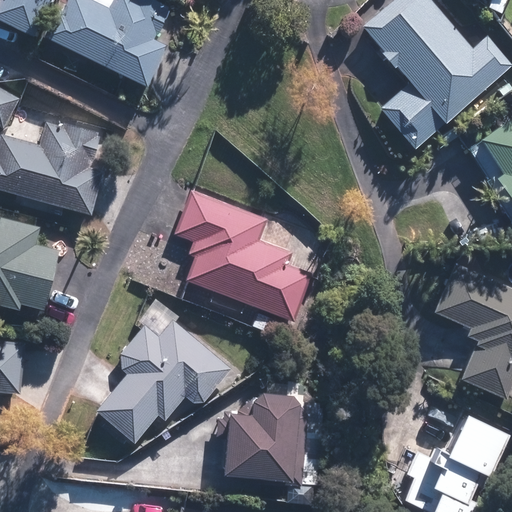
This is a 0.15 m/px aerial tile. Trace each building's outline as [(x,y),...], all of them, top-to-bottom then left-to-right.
[(50,0),(0,0),(0,17),(34,34),(50,0)] [(166,8),(148,0),(71,0),(65,12),(57,8),(43,38),(146,88),(166,46),(152,39),(166,8)] [(375,105),(413,151),(511,69),(511,66),(486,35),(470,48),(430,0),(391,0),(362,24),(407,79),(375,105)] [(0,125),(5,128),(21,96),(0,85),(0,125)] [(511,117),(467,146),(487,177),(480,181),(511,230),(511,117)] [(97,133),(45,120),(39,145),(0,136),(0,190),(94,212),(105,167),(94,164),(100,140),(96,139),(97,133)] [(267,215),(191,186),(174,230),(196,239),(180,281),(291,323),(309,274),(285,264),(291,248),(259,236),(267,215)] [(0,305),(42,317),(62,249),(35,242),(40,226),(0,214),(0,305)] [(433,310),(467,326),(463,335),(476,340),(459,378),(506,400),(511,386),(511,287),(454,262),(433,310)] [(117,354),(124,373),(94,410),(134,442),(156,415),(164,421),(185,395),(197,405),(231,363),(158,304),(117,354)] [(24,340),(0,338),(0,391),(20,393),(24,340)] [(216,416),(215,439),(225,440),(223,474),(300,479),(304,412),(227,407),(226,416),(216,416)] [(405,497),(429,508),(427,511),(469,511),(475,501),(466,497),(478,471),(486,475),(507,430),(465,410),(444,456),(419,445),(404,477),(412,481),(405,497)]
